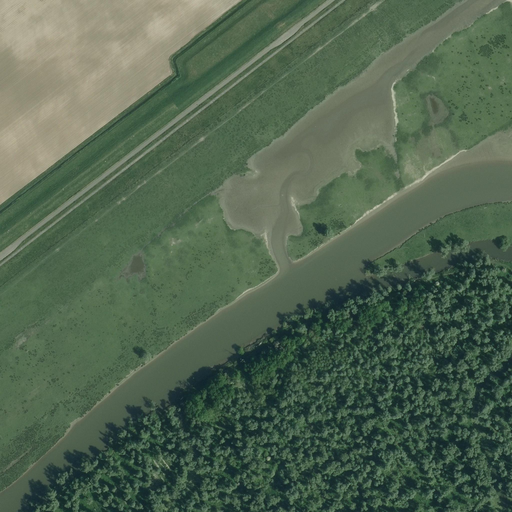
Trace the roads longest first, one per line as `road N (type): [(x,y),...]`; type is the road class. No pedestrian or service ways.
road 1 (unknown): [(0,295),(383,0)]
road 2 (unclassified): [(0,257),(331,0)]
